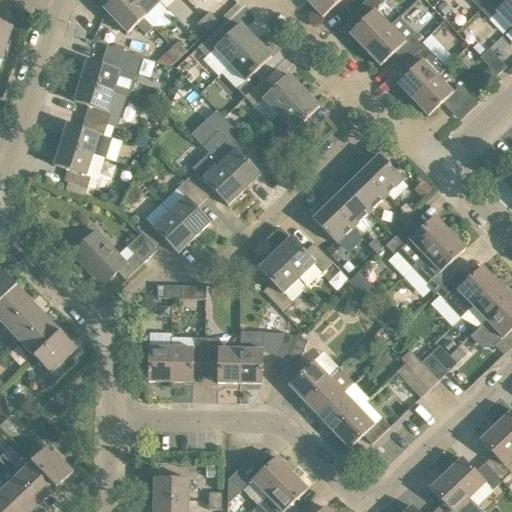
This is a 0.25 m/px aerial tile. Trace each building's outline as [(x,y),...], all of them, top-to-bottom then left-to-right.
[(127,36),(136,27),(144,36),(151,30),(142,21),(122,0),(113,0),(103,10),(127,36)] [(122,0),(142,21),(158,6),(154,2),(152,0),(122,0)] [(322,20),(342,0),(310,0),(307,4),(322,20)] [(348,36),(364,52),(399,19),(398,18),(388,28),(374,12),(381,5),(376,0),(368,0),(354,13),(363,22),(348,36)] [(491,0),(468,0),(479,12),(491,0)] [(511,0),(509,0),(506,3),(503,0),(491,0),(479,12),(488,21),(496,14),(511,30),(511,28),(511,0)] [(449,12),(443,6),(437,12),(443,17),(449,12)] [(209,14),(203,20),(212,29),(218,23),(209,14)] [(380,68),(394,55),(402,64),(420,46),(416,42),(412,38),(414,36),(399,19),(364,52),(380,68)] [(197,26),(205,35),(212,29),(203,20),(197,26)] [(0,25),(0,61),(1,62),(12,29),(0,25)] [(230,67),(256,42),(240,26),(225,40),(217,31),(197,50),(206,59),(214,51),(230,67)] [(421,36),(416,42),(420,46),(422,45),(426,41),(421,36)] [(265,82),(256,73),(271,59),(256,42),(230,67),(245,83),(237,91),(245,100),(265,82)] [(171,50),(180,59),(187,53),(178,44),(171,50)] [(402,64),(411,73),(397,86),(412,102),(437,79),(445,70),(422,45),(420,46),(402,64)] [(86,63),(80,83),(126,98),(128,99),(130,93),(133,92),(135,85),(133,83),(141,59),(106,48),(100,67),(86,63)] [(180,59),(171,50),(165,56),(174,65),(180,59)] [(506,69),(489,51),(479,59),(497,78),(506,69)] [(174,65),(165,56),(156,64),(171,68),(174,65)] [(189,75),(185,79),(190,85),(194,80),(189,75)] [(288,76),(273,90),(265,82),(245,100),(254,109),(262,101),(278,117),(304,93),(288,76)] [(452,95),(437,79),(412,102),(428,119),(442,105),(450,114),(469,97),(460,87),(452,95)] [(73,104),(87,108),(84,119),(107,127),(116,130),(126,98),(80,83),(73,104)] [(304,93),(278,117),(293,133),(285,141),(294,151),(313,132),(305,123),(319,109),(304,93)] [(84,119),(80,131),(66,127),(60,147),(103,161),(103,160),(105,161),(112,141),(103,138),(107,127),(84,119)] [(219,167),(244,193),(260,177),(246,162),(255,154),(236,134),(227,143),(235,151),(219,167)] [(87,191),(90,179),(97,180),(103,161),(60,147),(53,168),(67,172),(64,184),(87,191)] [(362,173),(387,198),(403,183),(378,157),(362,173)] [(133,161),(130,169),(138,171),(140,164),(133,161)] [(205,202),(213,194),(227,208),(244,193),(219,167),(203,182),(195,174),(186,182),(205,202)] [(345,189),(369,214),(387,198),(362,173),(345,189)] [(210,225),(196,210),(205,202),(186,182),(177,191),(185,199),(169,215),(193,241),(210,225)] [(433,192),(424,183),(417,190),(426,199),(433,192)] [(345,189),(328,206),(352,231),(369,214),(345,189)] [(122,196),(109,191),(104,204),(118,209),(122,196)] [(408,219),(413,214),(405,205),(399,210),(402,214),(408,219)] [(352,231),(328,206),(312,221),(336,246),(352,231)] [(408,219),(402,214),(397,220),(405,229),(411,223),(408,219)] [(153,230),(145,222),(135,230),(140,235),(154,250),(163,242),(177,256),(193,241),(169,215),(153,230)] [(412,271),(449,235),(434,219),(420,232),(411,223),(405,229),(393,240),(385,248),(394,257),(396,254),(412,271)] [(117,273),(125,282),(142,266),(156,252),(154,250),(140,235),(126,249),(134,256),(125,265),(95,234),(72,256),(102,288),(117,273)] [(449,235),(412,271),(427,287),(432,282),(441,291),(459,273),(451,265),(465,251),(449,235)] [(290,239),(274,255),(299,281),(315,266),(323,274),(332,265),(313,245),(304,254),(290,239)] [(381,249),(373,241),(367,246),(375,255),(381,249)] [(299,281),(274,255),(258,271),(271,285),(262,294),(281,313),(291,305),(283,296),(299,281)] [(346,263),(341,268),(347,275),(353,270),(346,263)] [(482,269),(468,282),(459,273),(441,291),(450,300),(444,304),(459,320),(472,308),(472,309),(497,285),(482,269)] [(0,271),(0,301),(15,287),(0,271)] [(355,292),(366,282),(359,273),(347,284),(355,292)] [(487,324),(511,300),(497,285),(472,309),(487,324)] [(15,287),(0,301),(0,324),(4,328),(30,303),(15,287)] [(156,301),(181,302),(182,288),(157,288),(156,301)] [(206,302),(206,289),(182,288),(181,302),(206,302)] [(479,332),(495,348),(511,331),(511,300),(487,324),(479,332)] [(360,306),(347,301),(342,314),(354,320),(360,306)] [(30,303),(4,328),(19,344),(45,319),(30,303)] [(45,319),(19,344),(34,360),(61,335),(45,319)] [(392,335),(399,328),(391,319),(384,326),(392,335)] [(286,362),(295,339),(284,334),(274,357),(286,362)] [(61,335),(34,360),(49,376),(76,351),(61,335)] [(170,385),(170,350),(170,335),(148,335),(148,350),(147,384),(170,385)] [(240,351),(239,386),(262,386),(263,337),(240,336),(240,351)] [(295,339),(286,362),(297,367),(307,344),(295,339)] [(193,385),(193,366),(205,366),(205,341),(193,340),(192,350),(170,350),(170,385),(193,385)] [(205,366),(217,366),(217,385),(239,386),(240,351),(218,351),(218,341),(205,341),(205,366)] [(450,341),(443,348),(451,356),(457,349),(450,341)] [(430,356),(447,375),(465,357),(458,350),(449,358),(439,348),(430,356)] [(400,361),(404,366),(429,392),(438,383),(421,365),(409,353),(400,361)] [(438,383),(447,375),(430,356),(421,365),(438,383)] [(328,380),(313,364),(288,387),(303,404),(328,380)] [(404,366),(395,374),(397,376),(404,383),(420,400),(429,392),(404,366)] [(318,419),(343,396),(353,386),(338,370),(328,380),(303,404),(318,419)] [(404,383),(397,376),(390,383),(397,390),(404,383)] [(358,411),(343,396),(318,419),(333,435),(358,411)] [(22,417),(31,408),(26,401),(16,410),(22,417)] [(48,424),(56,417),(46,406),(38,413),(48,424)] [(31,408),(22,417),(28,423),(38,414),(31,408)] [(363,438),(372,447),(390,429),(381,420),(374,427),(358,411),(333,435),(349,451),(363,438)] [(496,427),(511,444),(511,412),(496,427)] [(479,443),(493,457),(484,466),(501,484),(510,493),(511,491),(511,444),(496,427),(479,443)] [(47,448),(32,463),(57,490),(73,475),(47,448)] [(227,482),(227,507),(251,483),(267,499),(292,475),(276,459),(262,472),(250,460),(227,482)] [(484,466),(475,474),(462,460),(445,475),(469,500),(485,485),(492,492),(501,484),(484,466)] [(57,490),(32,463),(16,479),(41,505),(57,490)] [(300,511),(293,505),(307,491),(292,475),(267,499),(253,511),(300,511)] [(443,505),(435,511),(480,511),(469,500),(445,475),(429,491),(443,505)] [(16,479),(0,493),(17,511),(33,511),(41,505),(16,479)] [(153,502),(188,502),(189,480),(154,480),(153,502)] [(17,511),(0,493),(0,511),(17,511)] [(208,503),(221,504),(221,495),(209,495),(208,503)] [(188,511),(188,502),(153,502),(153,511),(188,511)] [(221,511),(221,504),(208,503),(208,511),(221,511)]
